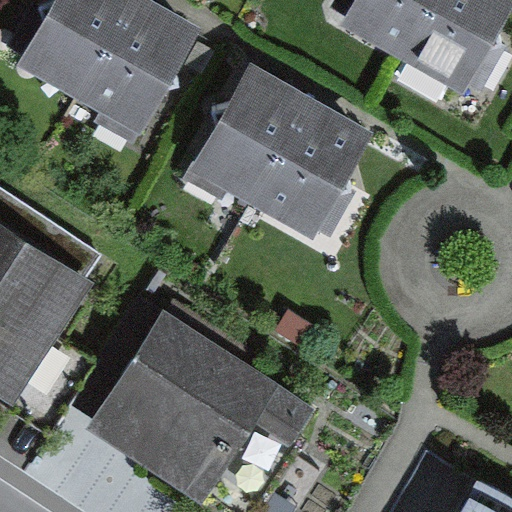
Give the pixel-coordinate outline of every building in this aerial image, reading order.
[(58,0),(28,54),(82,84),(130,0),(58,0)] [(130,0),(82,84),(137,115),(189,24),(146,0),(130,0)] [(355,0),(350,10),(407,41),(429,0),(355,0)] [(429,0),(407,41),(464,72),(502,0),(429,0)] [(200,157),(256,189),(307,99),(252,68),(200,157)] [(256,189),(311,220),(362,130),(307,99),(256,189)] [(0,204),(0,356),(33,375),(99,261),(0,204)] [(175,305),(113,405),(221,473),(283,373),(175,305)] [(472,511),(511,511),(511,510),(484,494),(472,511)]
